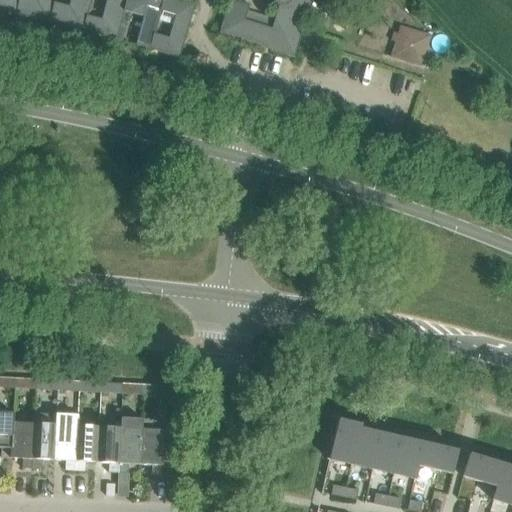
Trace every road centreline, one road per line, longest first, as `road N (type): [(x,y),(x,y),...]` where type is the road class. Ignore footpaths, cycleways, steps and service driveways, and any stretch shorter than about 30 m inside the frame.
road 1 (tertiary): [(225,297),(338,315),(511,360)]
road 2 (tertiary): [(511,248),(245,159)]
road 3 (tertiary): [(245,159),(0,102)]
road 4 (tertiary): [(0,270),(225,297)]
road 5 (residential): [(200,511),(225,297)]
road 6 (unclassified): [(245,159),(262,86),(215,62),(204,46)]
road 7 (unclassified): [(225,297),(245,159)]
